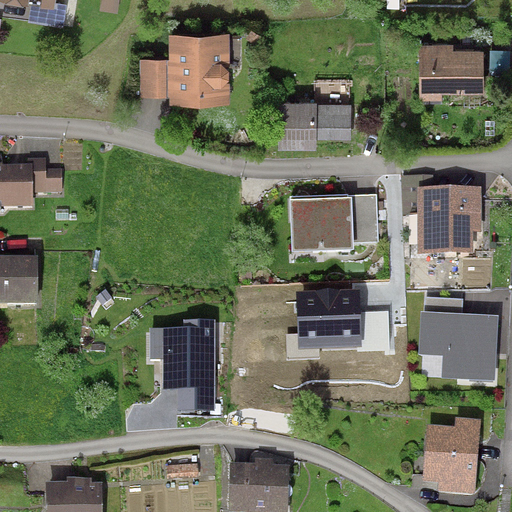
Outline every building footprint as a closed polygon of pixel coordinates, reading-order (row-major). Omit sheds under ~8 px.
[(218,41),(176,42),(176,92),(197,92),(197,96),(219,96),(219,82),(224,77),(224,71),(219,66),(218,41)] [(439,91),(481,90),(480,53),(437,53),(437,47),(418,47),(419,98),(420,98),(420,103),(439,103),(439,91)] [(313,139),(313,137),(347,138),(347,117),(327,117),(327,107),(313,107),(313,105),(279,105),(279,146),(280,146),(280,139),(313,139)] [(0,207),(27,207),(27,174),(3,175),(0,171),(0,207)] [(43,194),(59,194),(59,175),(43,175),(43,194)] [(467,227),(474,227),(474,199),(428,199),(428,188),(404,188),(404,217),(421,217),(421,220),(429,220),(430,255),(467,255),(467,227)] [(349,200),(293,202),(294,247),(350,246),(349,200)] [(34,306),(34,266),(0,266),(0,299),(6,299),(6,307),(34,306)] [(358,291),(298,293),(300,346),(359,345),(358,291)] [(492,377),(495,318),(422,314),(420,350),(445,351),(444,374),(492,377)] [(187,329),(165,329),(165,384),(179,384),(179,408),(213,408),(213,320),(187,320),(187,329)] [(449,490),(470,492),(475,431),(454,429),(454,439),(429,437),(425,481),(449,483),(449,490)] [(255,468),(255,475),(230,475),(228,511),(267,511),(268,507),(285,507),(286,477),(269,476),(269,468),(255,468)] [(87,493),(87,488),(68,489),(68,494),(47,494),(46,511),(98,511),(98,493),(87,493)]
